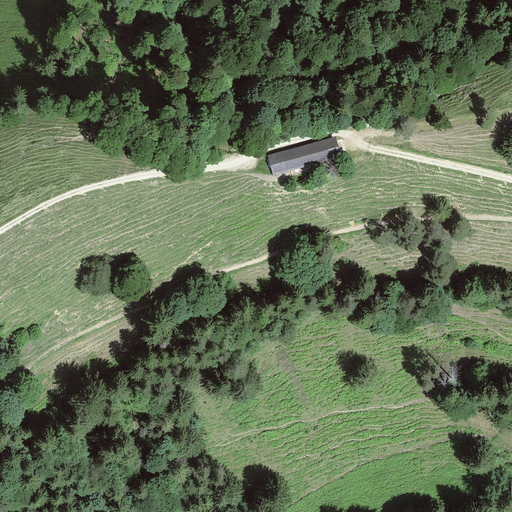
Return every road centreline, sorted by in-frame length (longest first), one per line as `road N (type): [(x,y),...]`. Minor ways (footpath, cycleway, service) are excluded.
road 1 (track): [(0,391),(44,353),(232,270),(356,228),(414,217),(511,221)]
road 2 (track): [(0,230),(49,203),(122,179),(224,164),(332,132),(348,135)]
road 3 (track): [(348,135),(368,147),(511,180)]
